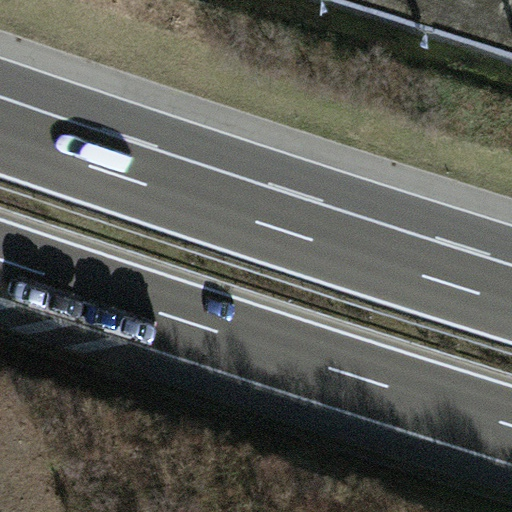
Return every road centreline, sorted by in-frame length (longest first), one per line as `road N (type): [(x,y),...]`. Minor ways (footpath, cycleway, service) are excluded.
road 1 (motorway): [(511,302),(0,134)]
road 2 (motorway): [(0,260),(511,427)]
